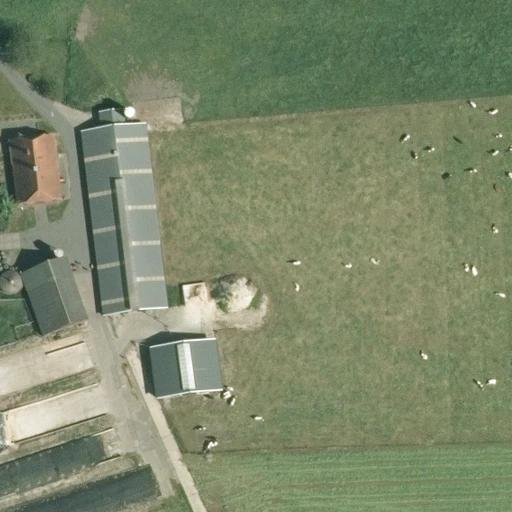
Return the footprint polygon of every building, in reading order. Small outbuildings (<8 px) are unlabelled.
[(103,317),(165,310),(144,127),(83,134),(103,317)] [(53,138),(10,143),(17,208),(60,203),(53,138)] [(56,285),(49,265),(19,276),(42,339),(60,333),(45,289),(56,285)] [(214,343),(151,352),(158,399),(220,391),(214,343)] [(71,389),(75,420),(93,417),(92,414),(114,411),(110,384),(71,389)] [(61,447),(0,461),(0,487),(125,457),(118,427),(89,434),(92,448),(63,456),(61,447)]
